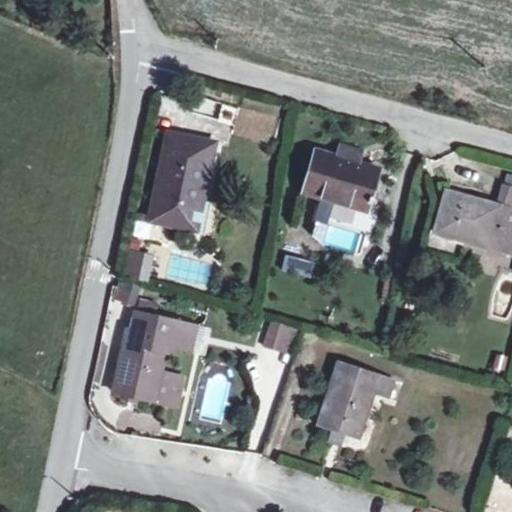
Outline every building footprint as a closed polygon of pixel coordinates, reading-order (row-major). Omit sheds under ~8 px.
[(258,122),(252,156),(289,163),(295,129),(258,122)] [(207,241),(213,242),(219,219),(230,165),(186,155),(168,232),(207,241)] [(338,162),(327,200),(388,218),(399,179),(338,162)] [(447,193),(436,234),(511,256),(511,190),(499,187),(494,206),(447,193)] [(231,221),(219,219),(213,242),(207,241),(206,246),(224,251),(231,221)] [(128,249),(123,277),(148,282),(153,254),(128,249)] [(286,254),(281,270),(311,280),(316,264),(286,254)] [(487,254),(486,270),(510,272),(511,256),(487,254)] [(115,286),(110,300),(129,306),(134,292),(115,286)] [(142,327),(124,397),(167,405),(180,351),(201,355),(208,326),(166,316),(167,309),(150,307),(145,328),(142,327)] [(272,354),(290,360),(300,333),(282,326),(272,354)] [(354,367),(330,427),(371,440),(386,399),(404,404),(410,387),(354,367)]
